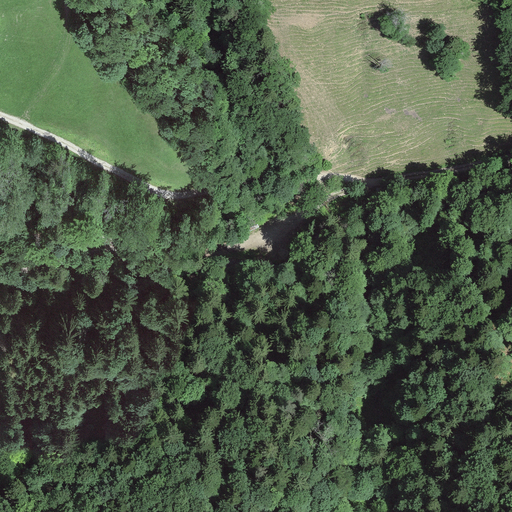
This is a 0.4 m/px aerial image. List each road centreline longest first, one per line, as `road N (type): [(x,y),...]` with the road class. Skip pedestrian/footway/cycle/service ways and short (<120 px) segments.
road 1 (track): [(0,270),(95,252),(196,257),(271,236),(336,195),(379,181),(511,159)]
road 2 (track): [(0,125),(179,194),(281,173),(379,181)]
